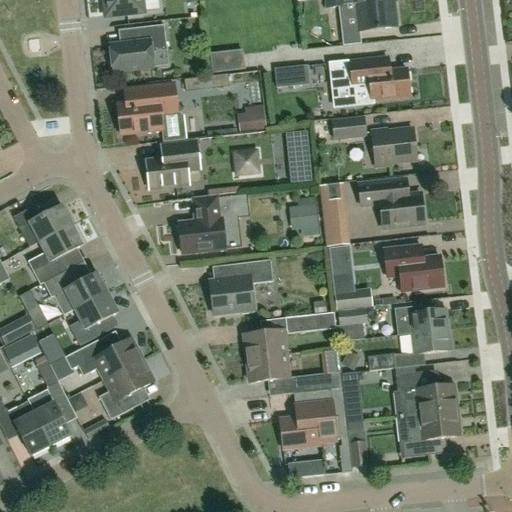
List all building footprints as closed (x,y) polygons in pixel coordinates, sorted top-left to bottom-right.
[(104,0),(107,17),(143,13),(141,0),(104,0)] [(324,0),(327,11),(343,9),(342,6),(355,5),(358,34),(397,29),(393,0),(324,0)] [(136,44),(110,47),(113,74),(153,69),(151,54),(167,52),(164,27),(134,30),(136,44)] [(374,106),(374,101),(409,97),(406,70),(379,73),(378,60),(328,65),(333,111),(374,106)] [(329,85),(327,62),(308,63),(310,86),(329,85)] [(266,101),(265,74),(254,74),(255,102),(266,101)] [(227,76),(197,79),(198,91),(229,87),(227,76)] [(183,117),(177,113),(174,86),(148,89),(124,92),(125,106),(117,107),(121,137),(161,132),(163,144),(186,141),(183,117)] [(266,130),(263,106),(244,109),(245,115),(237,116),(239,134),(266,130)] [(333,140),(365,136),(363,119),(331,123),(333,140)] [(389,163),(416,160),(413,131),(386,134),(385,131),(371,133),(374,167),(389,166),(389,163)] [(307,133),(285,135),(290,185),(312,183),(307,133)] [(172,160),(146,164),(150,191),(189,187),(188,172),(200,171),(197,144),(170,147),(172,160)] [(258,150),(232,153),(234,179),(260,176),(258,150)] [(346,181),(323,182),(327,245),(350,244),(346,181)] [(387,183),(358,186),(360,207),(380,205),(383,230),(424,225),(420,195),(409,196),(407,181),(387,183)] [(237,197),(217,200),(194,202),(196,224),(179,225),(182,256),(242,249),(238,219),(240,219),(237,197)] [(41,219),(35,208),(14,219),(19,230),(29,225),(39,245),(73,227),(62,208),(41,219)] [(33,273),(40,287),(44,285),(69,272),(61,259),(83,247),(73,227),(39,245),(49,264),(33,273)] [(400,277),(402,293),(444,288),(440,258),(414,261),(413,249),(384,252),(387,278),(400,277)] [(0,286),(10,281),(0,261),(0,286)] [(254,315),(257,311),(254,286),(273,284),(271,262),(228,267),(229,278),(227,282),(210,284),(214,316),(239,314),(242,316),(254,315)] [(69,272),(44,285),(52,300),(54,299),(64,318),(108,295),(98,275),(76,286),(69,272)] [(336,313),(373,308),(370,290),(334,294),(336,313)] [(64,318),(75,312),(80,323),(69,328),(80,348),(101,337),(96,327),(118,315),(108,295),(64,318)] [(368,325),(366,311),(338,314),(340,328),(368,325)] [(449,331),(446,311),(409,315),(411,336),(449,331)] [(334,315),(286,320),(288,336),(336,331),(334,315)] [(7,343),(38,328),(33,318),(2,333),(7,343)] [(449,331),(411,336),(414,357),(451,352),(449,331)] [(286,356),(283,333),(245,337),(248,361),(286,356)] [(12,369),(41,354),(31,336),(3,350),(12,369)] [(105,355),(99,343),(65,360),(72,372),(78,369),(84,379),(98,371),(104,382),(143,362),(132,341),(105,355)] [(293,379),(294,396),(343,390),(339,355),(327,356),(329,375),(293,379)] [(289,380),(286,356),(248,361),(251,385),(289,380)] [(369,372),(394,370),(393,356),(368,359),(369,372)] [(110,394),(99,399),(111,422),(134,410),(127,398),(154,384),(143,362),(104,382),(110,394)] [(48,363),(37,368),(48,390),(59,384),(48,363)] [(458,412),(455,386),(421,390),(420,374),(396,377),(401,419),(458,412)] [(316,405),(306,407),(307,418),(280,421),(284,451),(323,447),(323,445),(348,442),(347,432),(342,390),(314,394),(316,405)] [(29,404),(51,448),(71,438),(49,394),(40,398),(45,409),(35,415),(29,404)] [(29,404),(9,414),(31,458),(51,448),(29,404)] [(458,412),(401,419),(405,457),(429,454),(428,442),(461,438),(458,412)] [(105,420),(83,431),(89,442),(110,431),(105,420)] [(348,442),(351,469),(368,468),(364,430),(347,432),(348,442)] [(351,469),(349,447),(339,448),(342,474),(352,473),(351,469)] [(326,462),(292,466),(294,480),(328,476),(326,462)]
